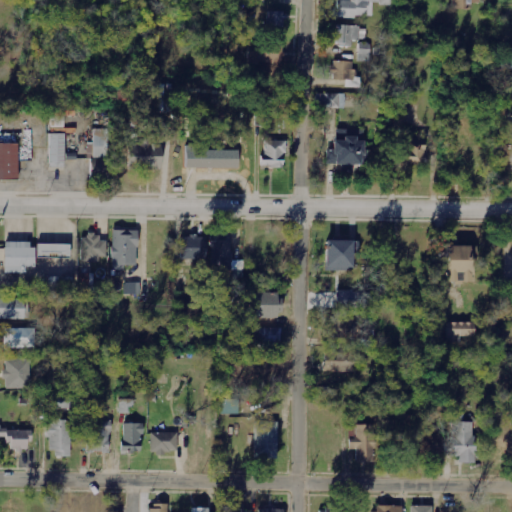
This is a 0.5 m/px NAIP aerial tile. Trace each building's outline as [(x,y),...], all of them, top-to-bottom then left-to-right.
[(398,0),(335,0),(335,18),(373,18),(373,5),(398,5),(398,0)] [(452,0),(453,10),(466,10),(466,4),(481,4),(480,0),(452,0)] [(284,27),(284,12),(267,12),(267,28),(284,27)] [(332,45),(352,46),(352,41),(360,42),(360,28),(333,27),(332,45)] [(247,65),(281,66),(281,44),(248,43),(247,65)] [(358,61),(370,61),(370,43),(359,43),(358,61)] [(511,51),(501,51),(500,68),(511,68),(511,51)] [(354,61),(330,61),(329,79),(353,80),(354,61)] [(324,108),(345,108),(345,94),(325,93),(324,108)] [(109,157),(109,129),(94,129),(94,157),(109,157)] [(341,164),(341,172),(354,172),(354,165),(363,164),(363,130),(333,130),(333,149),(326,150),(326,165),(341,164)] [(50,134),(49,168),(65,168),(66,134),(50,134)] [(162,144),(151,144),(151,139),(138,139),(138,143),(128,143),(128,168),(161,168),(162,144)] [(285,141),(264,140),(263,168),(284,168),(285,141)] [(17,142),(0,142),(0,180),(18,180),(17,142)] [(239,144),(228,143),(228,150),(199,150),(199,146),(186,145),(185,168),(238,168),(239,144)] [(426,145),(403,144),(402,164),(425,166),(426,145)] [(108,160),(91,159),(90,181),(108,181),(108,160)] [(112,229),(112,270),(125,270),(125,265),(136,265),(137,230),(112,229)] [(81,261),(99,262),(99,256),(106,256),(106,241),(98,241),(98,235),(82,234),(81,261)] [(211,270),(233,270),(233,278),(243,278),(243,261),(231,261),(231,234),(211,234),(211,270)] [(206,237),(179,236),(179,258),(205,259),(206,237)] [(352,270),(352,240),(325,239),(325,269),(352,270)] [(26,272),(26,267),(33,267),(33,241),(3,242),(4,273),(26,272)] [(70,258),(70,244),(37,243),(36,257),(70,258)] [(474,282),(473,245),(444,246),(445,282),(474,282)] [(125,295),(140,294),(140,282),(124,283),(125,295)] [(337,309),(370,309),(371,291),(338,291),(337,309)] [(280,292),(244,293),(244,319),(280,318),(280,292)] [(336,308),(336,293),(310,294),(311,309),(336,308)] [(0,318),(29,319),(29,299),(0,299),(0,318)] [(474,337),(474,322),(447,322),(447,342),(459,342),(459,337),(474,337)] [(35,329),(4,328),(3,348),(35,348),(35,329)] [(282,328),(256,328),(256,348),(281,349),(282,328)] [(324,371),(354,372),(355,352),(325,351),(324,371)] [(5,389),(31,388),(30,359),(4,360),(5,389)] [(78,409),(78,394),(41,394),(41,408),(78,409)] [(133,413),(133,399),(118,399),(118,413),(133,413)] [(220,415),(239,414),(239,399),(220,400),(220,415)] [(49,454),(70,455),(71,420),(47,420),(46,438),(50,438),(49,454)] [(474,461),(475,422),(452,421),(451,461),(474,461)] [(88,452),(110,452),(110,422),(88,422),(88,452)] [(277,459),(278,422),(254,422),(253,458),(277,459)] [(142,423),(123,423),(122,451),(141,452),(142,423)] [(356,439),(349,439),(349,450),(356,449),(356,461),(377,461),(376,425),(356,425),(356,439)] [(27,451),(27,441),(31,441),(32,429),(0,428),(0,437),(8,437),(8,450),(27,451)] [(177,453),(177,433),(151,433),(151,453),(177,453)]
